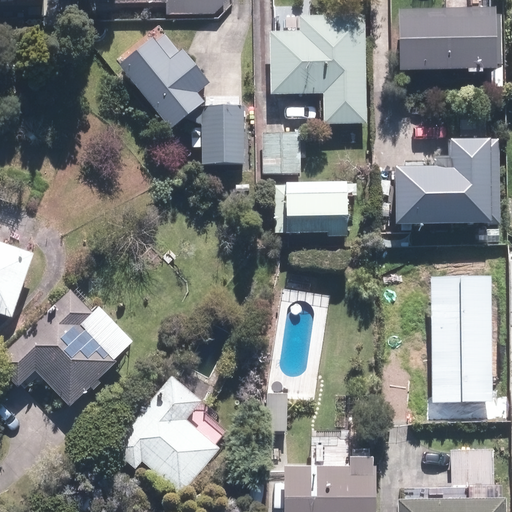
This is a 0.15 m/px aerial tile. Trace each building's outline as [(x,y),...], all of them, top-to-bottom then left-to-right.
[(88,0),(89,4),(169,3),(168,14),(216,14),(229,1),(228,0),(88,0)] [(501,6),(404,9),(406,70),(503,67),(501,6)] [(367,14),(301,16),(302,30),(273,31),(274,94),(326,92),(326,124),(369,123),(367,14)] [(159,36),(125,64),(176,128),(210,101),(203,92),(216,82),(188,48),(176,57),(159,36)] [(205,163),(246,163),(246,106),(205,106),(205,163)] [(301,132),(264,132),(264,174),(302,173),(301,132)] [(400,166),(401,219),(493,218),(492,139),(460,139),(460,165),(400,166)] [(350,183),(278,184),(278,231),(351,230),(350,183)] [(22,251),(0,243),(0,316),(1,316),(22,251)] [(428,277),(430,402),(494,401),(493,277),(428,277)] [(88,309),(70,292),(8,355),(25,372),(35,362),(71,398),(109,360),(73,324),(88,309)] [(200,398),(175,378),(118,447),(137,462),(145,453),(185,485),(219,443),(186,416),(200,398)] [(453,447),(451,483),(497,485),(499,449),(453,447)] [(292,467),(291,511),(374,511),(375,468),(292,467)] [(504,511),(504,499),(407,500),(407,511),(504,511)]
